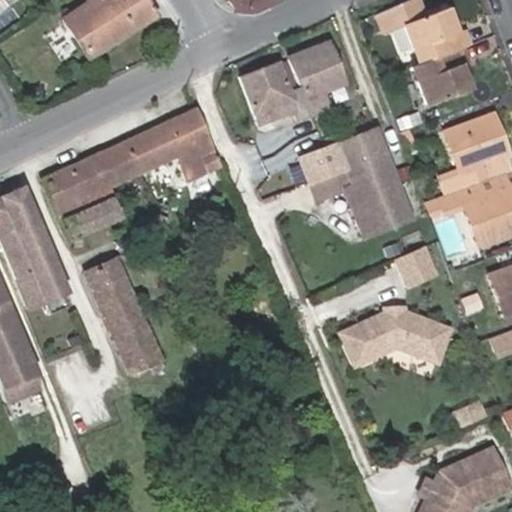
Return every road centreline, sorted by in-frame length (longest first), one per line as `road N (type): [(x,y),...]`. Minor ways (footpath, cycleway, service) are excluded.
road 1 (unknown): [(227,44),(407,490)]
road 2 (tertiary): [(27,139),(227,44)]
